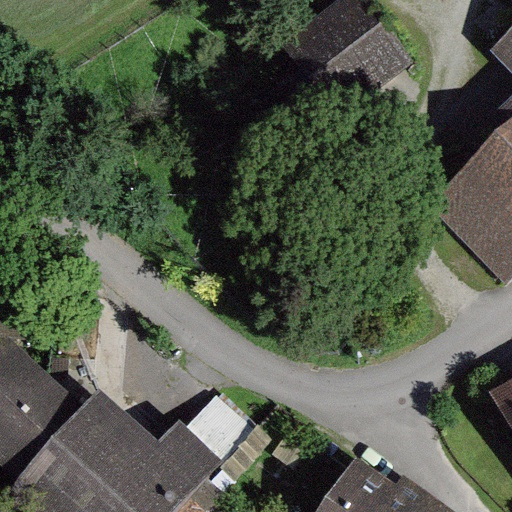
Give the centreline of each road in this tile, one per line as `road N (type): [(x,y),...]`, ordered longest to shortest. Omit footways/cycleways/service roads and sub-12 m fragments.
road 1 (track): [(0,183),(249,354),(331,394),(418,376),(511,314)]
road 2 (track): [(363,391),(472,511)]
